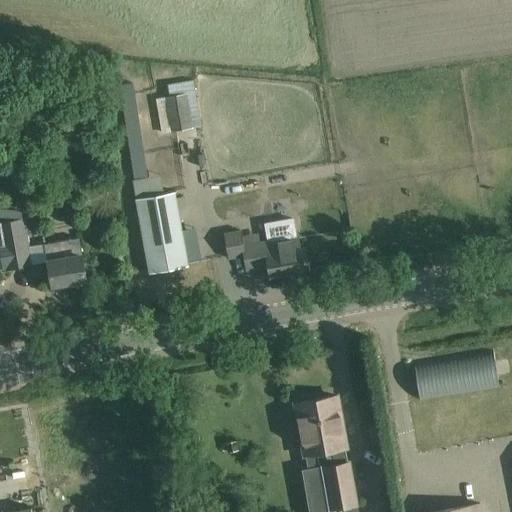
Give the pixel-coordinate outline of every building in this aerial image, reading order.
[(194,81),(168,85),(170,97),(157,100),(163,133),(201,127),(194,81)] [(0,201),(18,202),(19,188),(0,187),(0,201)] [(189,267),(175,192),(136,199),(150,274),(189,267)] [(24,220),(23,212),(0,210),(0,270),(7,269),(7,271),(33,266),(33,265),(48,262),(53,286),(73,283),(73,285),(84,283),(84,281),(87,280),(79,239),(31,248),(26,219),(24,220)] [(301,249),(298,236),(297,237),(294,221),(267,226),(269,241),(244,246),(241,231),(225,234),(230,259),(245,256),(248,272),(269,267),(270,274),(271,278),(305,271),(309,271),(305,248),(301,249)] [(86,287),(50,288),(51,300),(87,299),(86,287)] [(346,447),(337,397),(297,404),(306,455),(307,455),(310,470),(304,471),(311,511),(357,511),(349,463),(342,464),(339,449),(346,447)]
